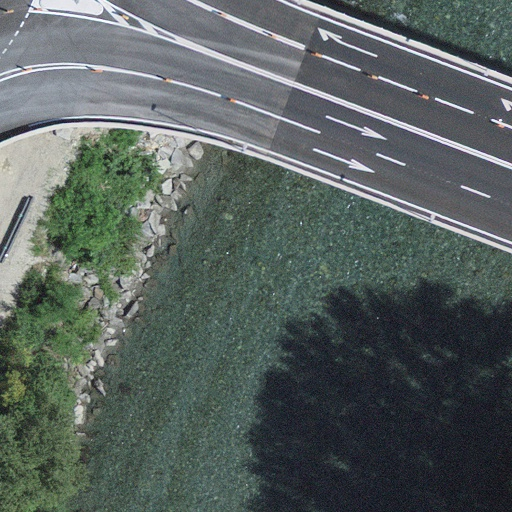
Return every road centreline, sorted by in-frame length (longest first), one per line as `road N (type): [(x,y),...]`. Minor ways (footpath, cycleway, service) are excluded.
road 1 (primary): [(0,76),(89,66),(155,77),(511,208)]
road 2 (primary): [(511,126),(189,0)]
road 3 (track): [(70,0),(0,184)]
